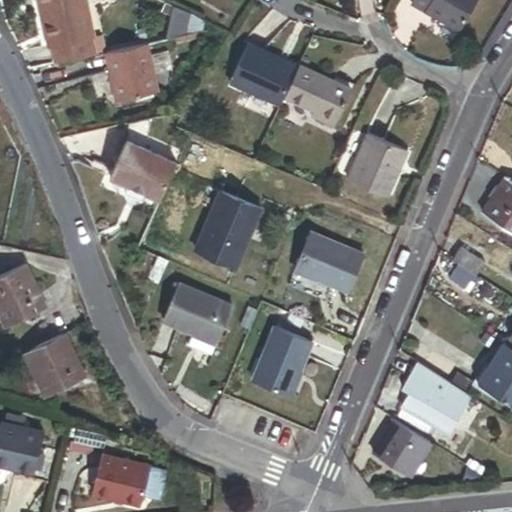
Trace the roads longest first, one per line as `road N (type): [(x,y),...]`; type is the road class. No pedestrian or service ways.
road 1 (residential): [(316,490),(177,432),(121,363),(45,154),(0,62)]
road 2 (residential): [(316,490),(480,95),(511,45)]
